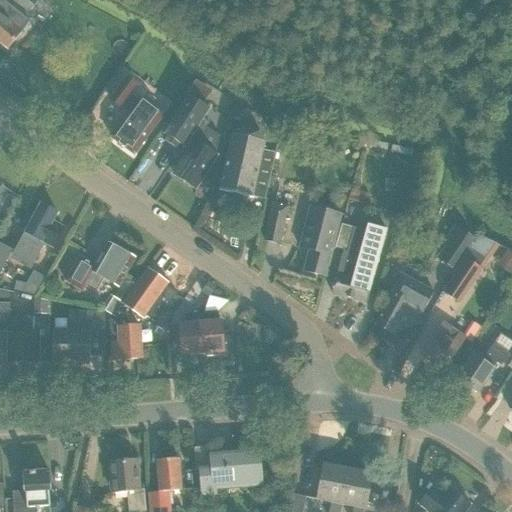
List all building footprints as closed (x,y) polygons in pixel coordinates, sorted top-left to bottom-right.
[(0,0),(0,43),(7,49),(29,22),(1,0),(0,0)] [(12,0),(29,13),(39,0),(38,0),(12,0)] [(162,117),(132,94),(138,86),(127,78),(110,100),(121,108),(128,113),(110,137),(134,155),(152,131),(151,131),(162,117)] [(216,154),(220,137),(206,127),(209,123),(202,118),(208,108),(190,96),(165,135),(168,137),(165,141),(178,150),(181,145),(183,147),(186,143),(193,147),(174,176),(182,181),(183,184),(188,187),(191,187),(194,189),(216,154)] [(279,141),(282,125),(266,119),(265,125),(274,140),(279,141)] [(265,199),(275,153),(263,150),(265,141),(259,132),(241,127),(232,134),(219,191),(252,198),(253,196),(265,199)] [(416,150),(413,163),(421,165),(424,152),(416,150)] [(280,244),(288,206),(272,203),(264,241),(280,244)] [(52,247),(63,228),(52,222),(57,213),(41,204),(25,232),(25,233),(14,254),(15,254),(13,259),(28,267),(30,262),(33,264),(44,243),(52,247)] [(325,277),(341,215),(310,207),(300,248),(310,251),(304,271),(325,277)] [(396,215),(394,225),(407,227),(408,217),(396,215)] [(366,231),(353,228),(342,225),(335,248),(345,251),(333,294),(367,304),(387,231),(368,225),(366,231)] [(454,270),(475,239),(454,225),(442,242),(446,245),(436,258),(454,270)] [(460,304),(499,246),(479,235),(453,273),(455,274),(443,293),(460,304)] [(134,259),(108,244),(96,266),(79,256),(64,282),(82,293),(86,286),(96,291),(104,278),(118,287),(134,259)] [(0,270),(11,251),(0,245),(0,270)] [(147,268),(123,303),(122,304),(142,319),(145,315),(156,323),(177,293),(166,286),(168,283),(147,268)] [(417,321),(433,293),(400,275),(391,292),(393,293),(376,325),(393,334),(404,314),(417,321)] [(208,298),(216,287),(209,282),(201,293),(208,298)] [(122,304),(123,303),(112,296),(104,310),(114,317),(122,304)] [(38,362),(39,332),(32,332),(33,317),(9,316),(9,304),(0,304),(0,332),(9,332),(8,361),(38,362)] [(104,354),(104,312),(69,311),(69,331),(54,331),(54,362),(88,363),(88,354),(104,354)] [(200,323),(203,354),(206,354),(206,357),(217,356),(217,353),(224,353),(221,321),(218,321),(218,312),(202,314),(201,317),(200,323)] [(181,356),(203,354),(200,323),(201,317),(202,314),(189,315),(186,319),(186,324),(179,324),(181,356)] [(128,319),(109,320),(112,361),(141,359),(139,326),(128,326),(128,319)] [(483,329),(474,323),(465,337),(474,343),(483,329)] [(443,370),(465,338),(443,324),(422,356),(443,370)] [(511,369),(511,349),(507,357),(492,346),(486,355),(486,356),(483,360),(473,354),(457,380),(477,393),(494,368),(493,368),(496,363),(501,366),(503,363),(511,369)] [(211,457),(210,447),(194,448),(195,471),(200,471),(202,495),(216,494),(215,489),(261,485),(259,453),(211,457)] [(159,492),(181,491),(179,459),(157,461),(159,492)] [(140,491),(137,461),(110,463),(113,494),(128,493),(129,511),(145,511),(144,491),(140,491)] [(339,511),(348,470),(324,465),(317,500),(331,503),(329,511),(339,511)] [(348,470),(339,511),(340,511),(342,505),(354,507),(352,511),(364,511),(372,474),(348,470)] [(50,473),(35,474),(35,472),(22,473),(23,491),(12,492),(13,511),(36,511),(37,508),(50,507),(49,491),(51,490),(50,473)] [(428,511),(427,511),(465,511),(471,505),(450,490),(443,499),(430,490),(419,505),(428,511)] [(150,511),(170,511),(170,492),(149,494),(150,511)] [(303,511),(306,497),(294,495),(290,511),(303,511)]
